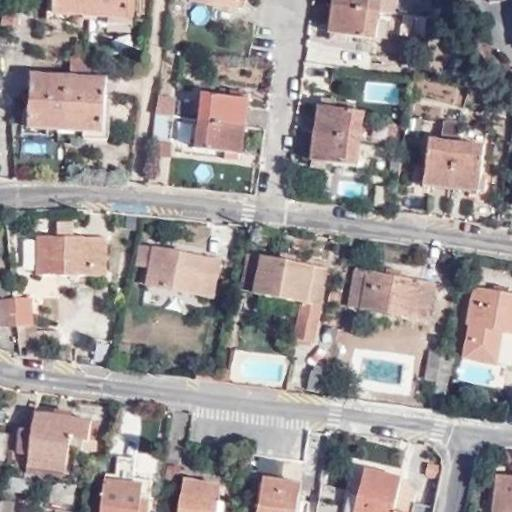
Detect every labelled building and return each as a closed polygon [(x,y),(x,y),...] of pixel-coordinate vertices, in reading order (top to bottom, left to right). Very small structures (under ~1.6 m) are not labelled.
[(19,0),(1,0),(0,23),(0,24),(18,26),(19,0)] [(54,0),(54,9),(69,10),(69,19),(114,21),(114,13),(127,13),(128,0),(54,0)] [(378,11),(379,0),(331,0),(331,4),(378,11)] [(379,0),(378,11),(391,13),(392,0),(379,0)] [(374,39),(378,11),(331,4),(327,32),(374,39)] [(70,78),(31,76),(28,123),(44,124),(43,133),(89,136),(89,126),(103,127),(108,59),(71,56),(70,78)] [(198,119),(245,125),(249,99),(201,93),(198,119)] [(156,112),(176,116),(178,98),(158,96),(156,112)] [(317,105),(313,134),(360,140),(364,111),(317,105)] [(156,112),(152,140),(172,142),(176,116),(156,112)] [(242,153),(245,125),(198,119),(195,145),(242,153)] [(360,140),(313,134),(308,162),(356,168),(360,140)] [(423,185),(451,191),(459,144),(430,139),(423,185)] [(459,144),(451,191),(477,195),(484,148),(459,144)] [(105,239),(37,237),(37,275),(104,277),(105,239)] [(20,239),(21,275),(33,275),(32,238),(20,239)] [(136,265),(151,268),(155,248),(140,245),(136,265)] [(155,248),(151,268),(148,284),(213,297),(220,260),(155,248)] [(325,265),(245,251),(237,289),(300,302),(294,336),(312,340),(325,265)] [(348,306),(362,309),(368,271),(355,269),(348,306)] [(436,284),(402,277),(386,275),(368,271),(362,309),(429,321),(436,284)] [(474,287),(466,325),(469,325),(473,327),(469,341),(465,340),(462,358),(494,364),(501,332),(511,334),(511,294),(506,294),(507,289),(494,286),(493,291),(474,287)] [(32,296),(14,297),(17,326),(33,325),(32,296)] [(0,327),(17,326),(14,297),(0,297),(0,327)] [(37,326),(27,327),(28,343),(38,342),(37,326)] [(435,382),(441,354),(431,353),(426,381),(435,382)] [(452,357),(441,354),(435,382),(431,408),(442,410),(452,357)] [(27,465),(65,471),(70,436),(88,438),(91,420),(35,412),(32,429),(22,428),(18,452),(29,454),(27,465)] [(114,477),(105,475),(99,511),(152,511),(157,483),(128,478),(130,457),(117,455),(114,477)] [(63,479),(65,471),(27,465),(26,474),(63,479)] [(168,465),(165,484),(179,485),(181,466),(168,465)] [(401,478),(364,469),(358,497),(349,495),(345,511),(395,511),(393,511),(401,478)] [(511,511),(511,476),(498,474),(492,511),(511,511)] [(301,483),(265,477),(259,511),(312,511),(314,502),(299,499),(301,483)] [(216,511),(218,502),(221,485),(183,479),(178,511),(216,511)] [(1,501),(0,502),(0,505),(0,511),(11,511),(13,501),(1,501)]
